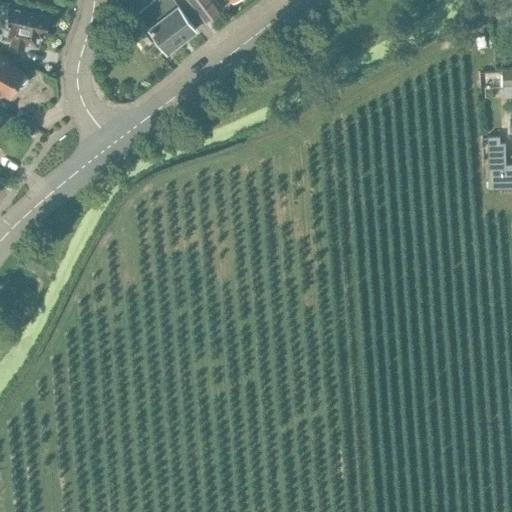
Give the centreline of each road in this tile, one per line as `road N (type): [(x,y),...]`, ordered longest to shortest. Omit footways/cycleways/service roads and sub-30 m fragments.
road 1 (unclassified): [(106,137),(294,0)]
road 2 (tertiary): [(106,137),(85,112),(76,66),(91,0)]
road 3 (tertiary): [(0,235),(106,137)]
